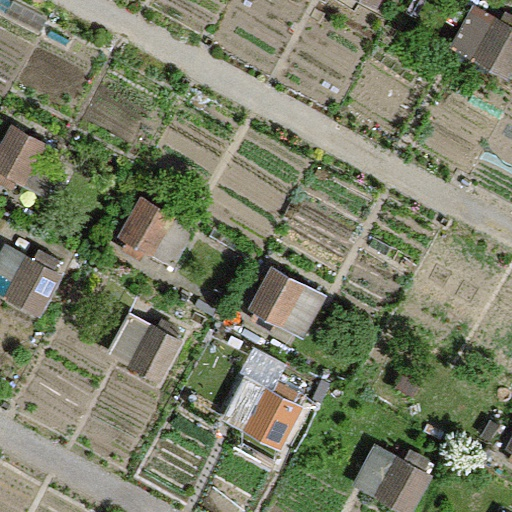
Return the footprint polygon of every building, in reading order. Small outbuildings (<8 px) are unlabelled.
[(511,11),(482,2),(467,48),(511,62),(511,11)] [(0,157),(52,184),(73,142),(22,116),(0,157)] [(127,234),(158,251),(185,203),(154,186),(127,234)] [(17,235),(0,270),(0,283),(53,309),(76,263),(17,235)] [(278,258),(259,307),(318,330),(337,281),(278,258)] [(172,378),(197,332),(143,302),(117,349),(172,378)] [(294,444),(321,384),(260,356),(232,417),(294,444)] [(429,504),(440,455),(378,441),(367,490),(429,504)]
